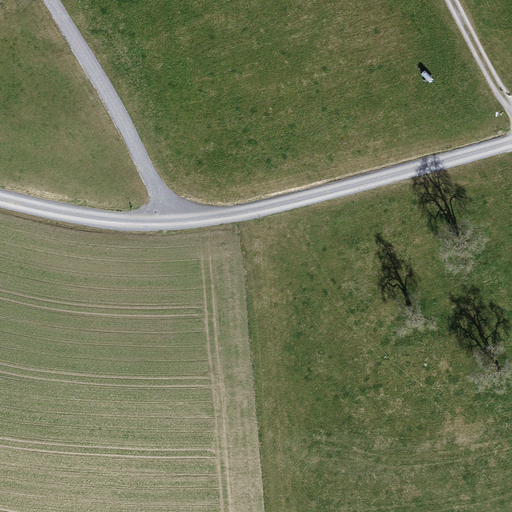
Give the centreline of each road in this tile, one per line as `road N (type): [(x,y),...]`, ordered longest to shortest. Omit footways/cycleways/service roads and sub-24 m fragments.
road 1 (track): [(0,197),(122,221),(207,218),(511,141)]
road 2 (track): [(170,221),(50,0)]
road 3 (track): [(511,107),(452,0)]
